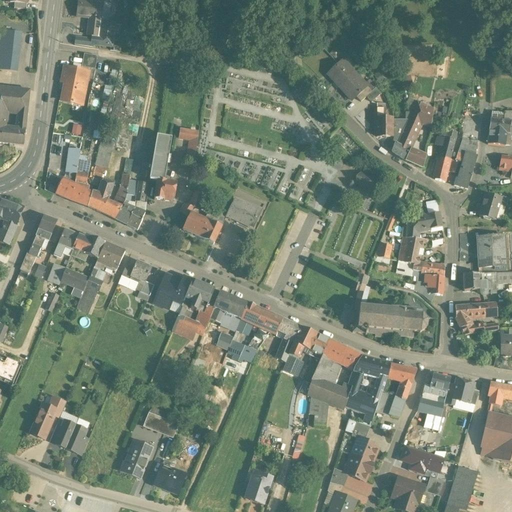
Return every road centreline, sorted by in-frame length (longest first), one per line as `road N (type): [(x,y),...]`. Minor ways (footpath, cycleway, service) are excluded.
road 1 (residential): [(449,207),(443,189),(383,151),(291,60),(237,48),(164,61),(49,41)]
road 2 (residential): [(38,204),(363,347),(424,366)]
road 3 (residential): [(449,207),(474,186),(482,157),(488,0)]
road 4 (residential): [(156,511),(0,458)]
road 5 (residential): [(447,368),(449,207)]
road 6 (residential): [(369,511),(424,366)]
road 7 (secondary): [(49,41),(37,140),(14,181)]
